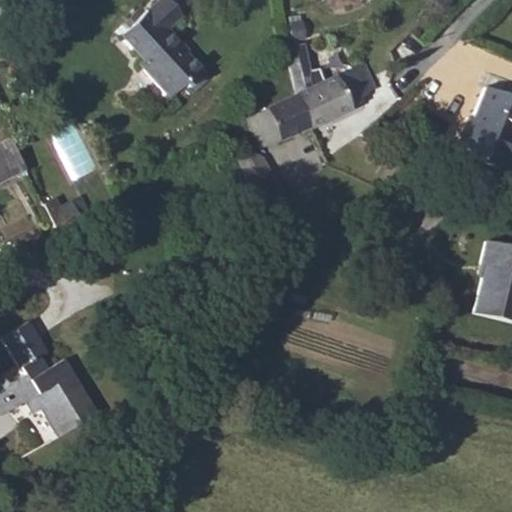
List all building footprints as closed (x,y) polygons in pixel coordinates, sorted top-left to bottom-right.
[(142,68),(171,98),(185,87),(190,88),(206,72),(172,33),(187,20),(169,0),(164,0),(125,38),(145,64),(142,68)] [(324,85),(316,45),(297,52),(304,95),(324,85)] [(306,101),(318,130),(349,115),(359,118),(364,113),(361,103),(382,85),(373,62),(324,85),(304,95),(306,101)] [(253,120),(257,129),(266,149),(286,145),(318,130),(306,101),(304,95),(253,120)] [(511,107),(491,100),(469,163),(485,169),(482,175),(511,185),(511,107)] [(0,139),(0,174),(23,164),(14,145),(10,135),(0,139)] [(242,164),(265,215),(293,202),(270,152),(265,154),(258,157),(242,164)] [(39,199),(52,227),(79,215),(71,198),(58,204),(53,193),(39,199)] [(511,256),(491,250),(483,275),(489,277),(475,322),(511,333),(511,256)] [(47,429),(92,405),(63,352),(43,361),(35,347),(45,343),(28,314),(0,329),(0,331),(21,369),(5,376),(1,370),(0,370),(0,401),(13,394),(34,404),(47,429)]
